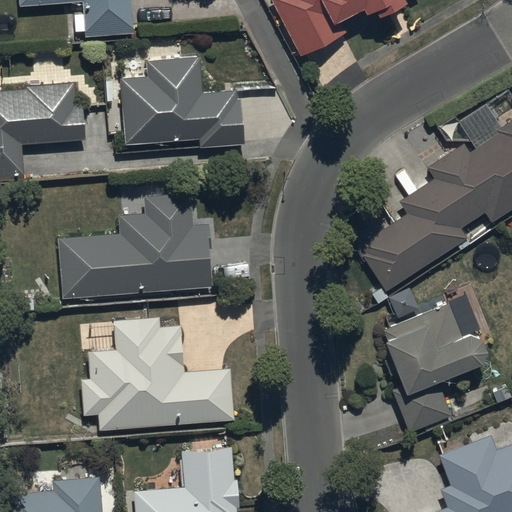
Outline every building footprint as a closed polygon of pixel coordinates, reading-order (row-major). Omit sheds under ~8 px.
[(84,0),(86,29),(133,25),(131,0),(84,0)] [(275,0),(299,45),(344,22),(336,5),(345,0),(275,0)] [(147,69),(119,71),(126,138),(200,132),(201,140),(246,136),(242,91),(238,91),(237,82),(201,85),(198,47),(145,51),(147,69)] [(25,82),(0,83),(0,173),(24,173),(23,135),(85,133),(83,97),(75,98),(74,76),(24,78),(25,82)] [(408,206),(363,233),(359,236),(384,280),(468,230),(462,219),(485,205),(489,213),(511,199),(511,109),(499,118),(487,99),(459,116),(473,140),(467,144),(464,139),(427,160),(435,173),(400,194),(408,206)] [(119,208),(118,224),(58,231),(63,291),(213,276),(209,215),(193,216),(191,185),(145,188),(145,208),(119,208)] [(453,405),(437,367),(483,347),(489,333),(483,322),(469,316),(459,320),(449,295),(383,321),(407,376),(393,382),(410,423),(453,405)] [(89,343),(90,367),(90,372),(82,372),(83,407),(99,407),(100,422),(235,411),(231,360),(183,362),(182,330),(180,330),(179,318),(158,319),(158,312),(113,313),(113,342),(89,343)] [(439,447),(450,477),(439,481),(446,500),(414,511),(511,511),(511,434),(494,441),(489,428),(439,447)] [(182,442),(183,479),(135,484),(136,511),(237,511),(237,499),(238,499),(237,471),(232,471),(231,440),(182,442)] [(51,473),(52,482),(0,486),(2,511),(103,511),(100,468),(51,473)]
